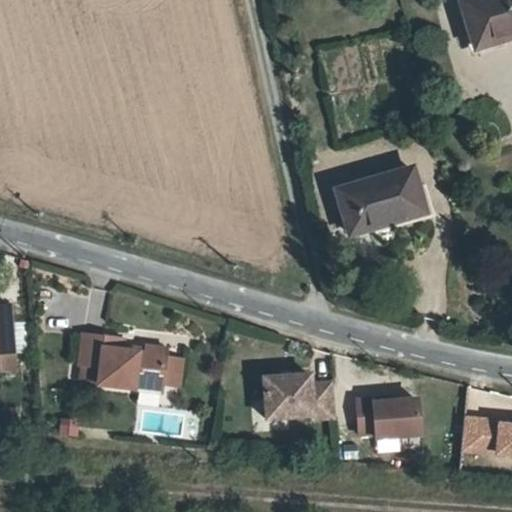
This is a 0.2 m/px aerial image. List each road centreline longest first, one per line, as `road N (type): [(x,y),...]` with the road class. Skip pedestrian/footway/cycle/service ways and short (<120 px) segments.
road 1 (residential): [(0,234),(448,371),(511,376)]
road 2 (track): [(256,0),(324,333)]
